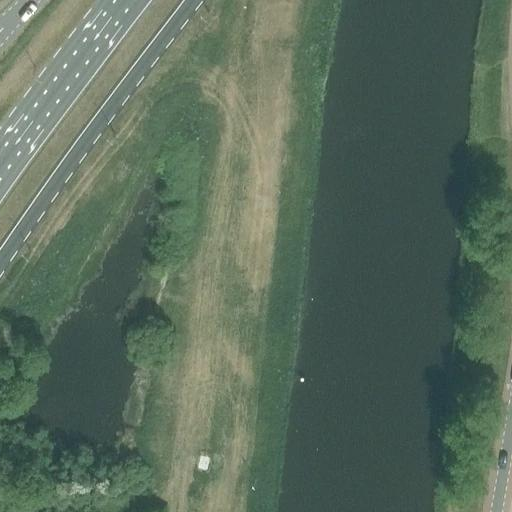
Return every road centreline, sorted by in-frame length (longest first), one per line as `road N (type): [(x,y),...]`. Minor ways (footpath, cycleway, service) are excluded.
road 1 (primary): [(0,267),(195,0)]
road 2 (primary): [(130,0),(0,175)]
